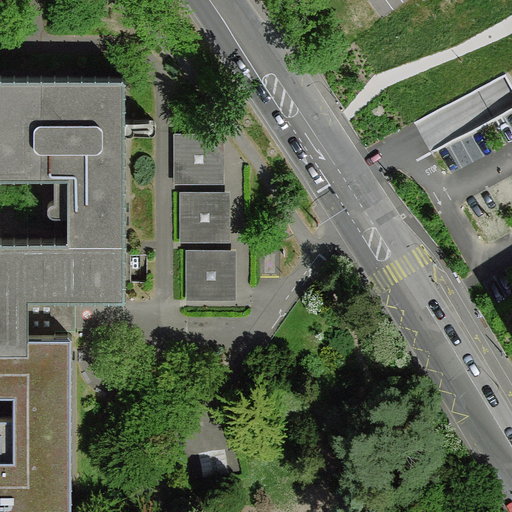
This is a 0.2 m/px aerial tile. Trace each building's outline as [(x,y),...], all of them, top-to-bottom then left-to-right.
[(75,511),(76,336),(57,336),(35,336),(35,302),(77,302),(132,302),(132,77),(0,77),(0,511),(75,511)] [(224,135),(175,135),(175,185),(224,185),(224,135)] [(232,192),(182,192),(182,242),(232,242),(232,192)] [(239,251),(188,251),(188,301),(239,300),(239,251)] [(78,331),(77,302),(35,302),(35,336),(57,336),(57,331),(78,331)]
